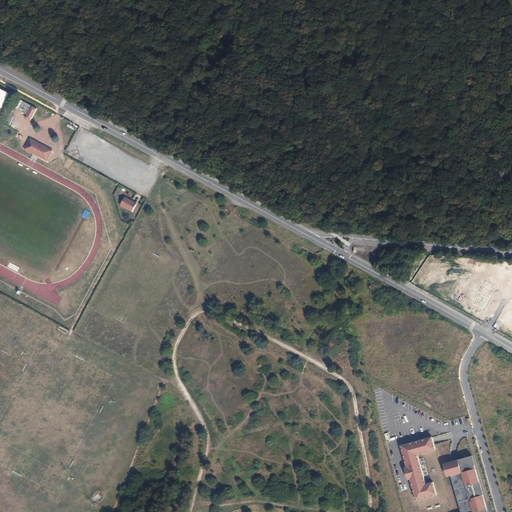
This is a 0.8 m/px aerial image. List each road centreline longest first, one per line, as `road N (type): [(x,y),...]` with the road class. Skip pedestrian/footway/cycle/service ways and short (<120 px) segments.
road 1 (secondary): [(314,238),(0,69)]
road 2 (tertiary): [(511,244),(355,232),(314,238)]
road 3 (secondary): [(482,332),(314,238)]
road 4 (residential): [(482,332),(465,360),(465,388),(500,511)]
